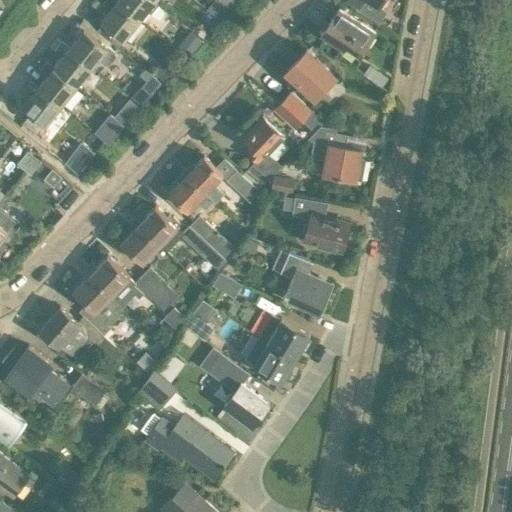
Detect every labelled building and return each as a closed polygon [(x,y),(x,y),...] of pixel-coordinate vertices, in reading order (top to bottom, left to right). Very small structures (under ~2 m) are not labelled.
[(115,0),(104,0),(102,2),(109,8),(100,19),(103,22),(96,30),(117,47),(140,19),(115,0)] [(115,0),(140,19),(155,0),(115,0)] [(375,31),(340,6),(321,32),(343,48),(346,44),(359,53),(375,31)] [(69,46),(92,66),(97,60),(103,65),(108,64),(114,57),(113,52),(76,22),(70,30),(77,36),(69,46)] [(53,66),(77,85),(92,66),(69,46),(62,40),(55,49),(62,55),(53,66)] [(336,74),(306,47),(286,68),(315,96),(336,74)] [(38,85),(61,104),(77,85),(53,66),(46,60),(39,69),(46,74),(38,85)] [(132,96),(141,104),(153,91),(160,83),(144,68),(139,74),(146,80),(132,96)] [(24,87),(31,93),(21,105),(29,112),(21,122),(36,134),(44,124),(45,124),(61,104),(38,85),(31,79),(24,87)] [(294,126),(301,119),(314,131),(320,124),(324,120),(314,110),(313,111),(292,90),(275,108),(294,126)] [(121,108),(114,116),(122,123),(123,124),(130,116),(129,116),(121,108)] [(281,164),(268,151),(284,134),(264,114),(244,135),(254,144),(248,150),(257,158),(244,171),(260,186),(269,177),(281,166),(280,165),(281,164)] [(102,124),(94,133),(105,142),(109,145),(117,136),(113,133),(102,124)] [(354,176),(360,147),(363,148),(365,136),(336,131),(337,126),(320,124),(314,131),(308,138),(314,139),(311,150),(316,157),(327,159),(324,171),(354,176)] [(27,152),(19,163),(29,170),(31,172),(39,161),(27,152)] [(73,152),(66,162),(77,171),(80,173),(88,163),(86,162),(73,152)] [(206,191),(216,200),(224,192),(214,183),(224,172),(204,154),(186,172),(194,179),(206,191)] [(259,188),(237,168),(227,178),(255,205),(259,188)] [(189,209),(206,191),(194,179),(186,172),(169,190),(189,209)] [(268,187),(292,191),(295,178),(273,174),(273,178),(270,178),(268,187)] [(292,210),(294,195),(285,194),(283,208),(292,210)] [(325,200),(294,195),(292,210),(309,212),(302,238),(342,249),(350,223),(321,214),(325,200)] [(145,229),(160,244),(178,226),(155,204),(137,222),(145,229)] [(0,239),(9,228),(7,227),(15,217),(0,205),(0,239)] [(201,214),(190,224),(201,235),(227,259),(234,247),(201,214)] [(145,229),(137,222),(120,240),(143,262),(160,244),(145,229)] [(227,260),(227,259),(201,235),(190,224),(182,233),(199,249),(201,247),(221,266),(227,260)] [(258,241),(249,237),(244,249),(253,252),(258,241)] [(272,268),(280,271),(292,277),(283,296),(320,313),(333,282),(308,271),(313,260),(289,250),(281,247),(272,268)] [(90,273),(123,305),(135,293),(139,297),(144,293),(133,282),(135,280),(107,254),(90,273)] [(152,283),(175,305),(182,297),(167,283),(168,282),(150,265),(142,273),(152,283)] [(242,283),(220,270),(212,284),(235,296),(242,283)] [(83,314),(103,334),(111,325),(107,321),(123,305),(90,273),(72,291),(85,303),(79,310),(83,314)] [(167,313),(175,305),(152,283),(142,273),(135,280),(133,282),(144,293),(151,300),(152,299),(167,313)] [(98,345),(112,358),(122,352),(103,334),(83,314),(79,319),(61,304),(40,328),(59,343),(60,341),(78,356),(92,340),(98,345)] [(189,316),(184,323),(204,338),(213,326),(193,311),(189,316)] [(259,336),(295,356),(309,333),(273,312),(259,336)] [(282,380),(295,356),(259,336),(246,357),(255,362),(254,364),(282,380)] [(53,361),(29,344),(6,376),(30,393),(32,390),(57,407),(72,386),(96,404),(106,390),(82,372),(73,384),(49,367),(53,361)] [(207,367),(236,389),(225,403),(252,422),(268,400),(242,381),(249,371),(220,350),(207,367)] [(178,385),(155,365),(140,388),(160,406),(178,385)] [(25,417),(0,399),(0,433),(9,440),(25,417)] [(160,449),(163,445),(180,458),(183,453),(214,476),(233,450),(184,414),(176,423),(163,414),(145,438),(160,449)] [(0,487),(14,497),(30,474),(0,452),(0,487)] [(84,477),(68,467),(60,481),(75,491),(84,477)] [(221,511),(185,480),(162,506),(163,507),(159,511),(221,511)] [(19,511),(20,511),(0,497),(0,511),(1,511),(19,511)]
